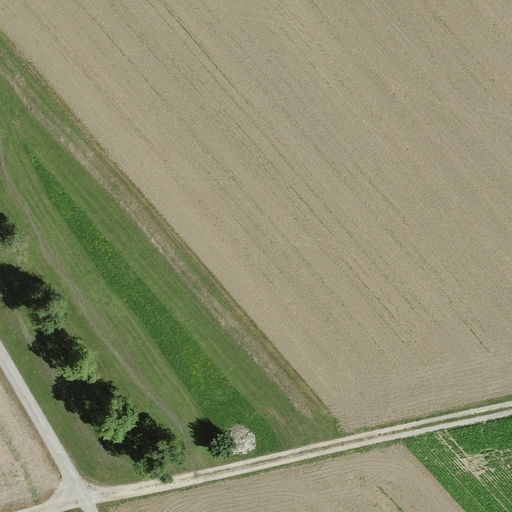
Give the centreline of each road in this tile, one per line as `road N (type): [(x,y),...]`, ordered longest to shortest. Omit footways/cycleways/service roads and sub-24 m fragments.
road 1 (track): [(81,499),(511,401)]
road 2 (track): [(81,499),(0,357)]
